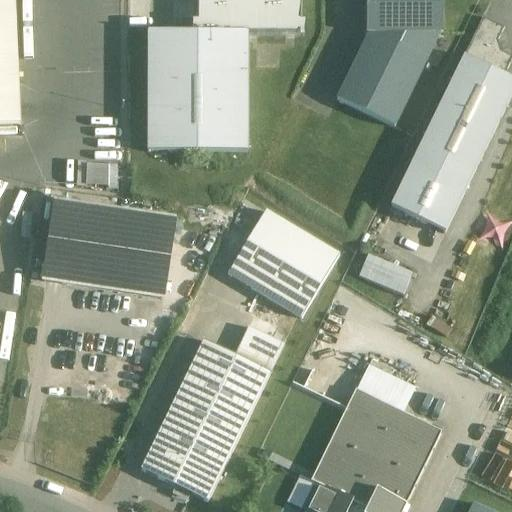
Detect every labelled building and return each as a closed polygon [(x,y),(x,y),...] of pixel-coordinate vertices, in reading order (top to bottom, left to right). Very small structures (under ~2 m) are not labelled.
[(19,0),(0,0),(0,127),(23,127),(19,0)] [(196,31),(150,31),(150,154),(253,154),(253,51),(260,51),(260,71),(286,71),(286,49),(299,48),(299,36),(310,36),(310,21),(303,21),(302,4),(306,4),(306,0),(203,0),(204,20),(196,20),(196,31)] [(440,0),(365,0),(365,33),(441,34),(440,0)] [(511,26),(486,14),(391,204),(447,232),(511,101),(511,75),(508,74),(511,65),(511,53),(501,49),(511,26)] [(441,34),(365,33),(338,98),(396,126),(425,65),(437,42),(441,34)] [(448,47),(437,42),(425,65),(436,70),(448,47)] [(182,220),(57,201),(45,283),(169,302),(182,220)] [(346,255),(270,210),(230,276),(265,297),(239,355),(207,341),(142,469),(209,503),(303,318),(308,320),(346,255)] [(308,511),(406,511),(446,432),(359,390),(330,443),(312,485),(320,489),(308,511)]
